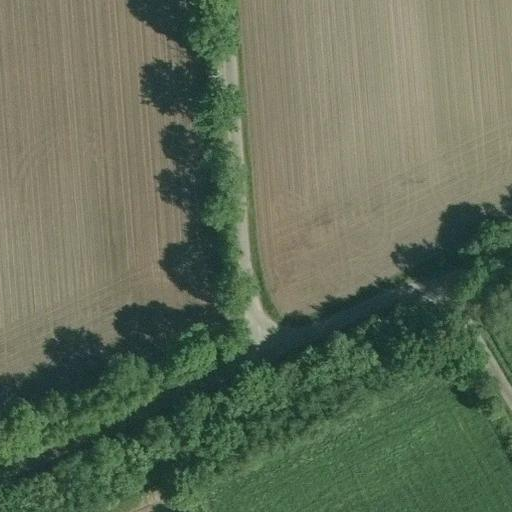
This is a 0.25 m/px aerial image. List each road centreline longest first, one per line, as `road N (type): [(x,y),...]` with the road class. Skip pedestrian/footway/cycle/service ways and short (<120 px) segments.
road 1 (residential): [(264,353),(247,307),(224,0)]
road 2 (unclassified): [(0,474),(264,353)]
road 3 (unclassified): [(264,353),(426,291)]
road 4 (unclassified): [(426,291),(457,311),(511,401)]
